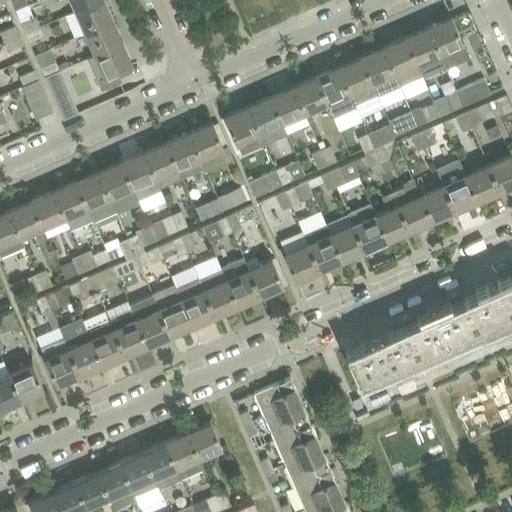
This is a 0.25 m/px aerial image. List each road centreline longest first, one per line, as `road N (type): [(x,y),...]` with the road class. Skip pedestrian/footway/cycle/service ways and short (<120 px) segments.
road 1 (residential): [(0,468),(511,248)]
road 2 (residential): [(0,164),(191,81)]
road 3 (residential): [(191,81),(379,0)]
